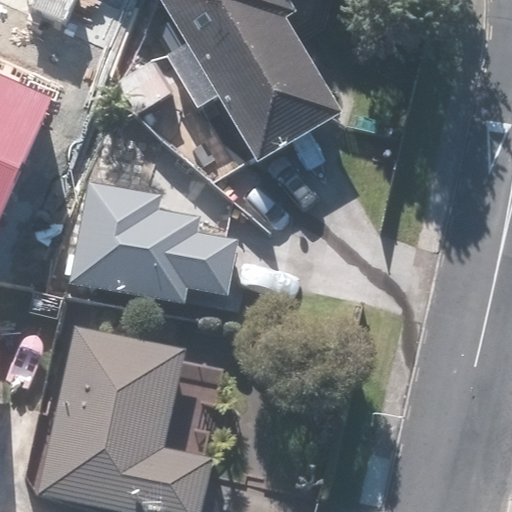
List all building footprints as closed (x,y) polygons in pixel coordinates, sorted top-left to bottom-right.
[(229,103),(270,169),(354,116),(300,30),(324,14),(316,1),(317,0),(166,0),(198,48),(172,65),(205,118),(229,103)] [(184,101),(161,61),(118,86),(141,125),(184,101)] [(0,85),(0,227),(52,108),(0,85)] [(258,155),(171,124),(148,190),(235,220),(258,155)] [(163,198),(92,189),(78,296),(194,311),(196,296),(242,302),(250,241),(212,237),(214,222),(161,215),(163,198)] [(203,354),(84,329),(50,500),(106,511),(217,511),(227,464),(182,454),(203,354)]
